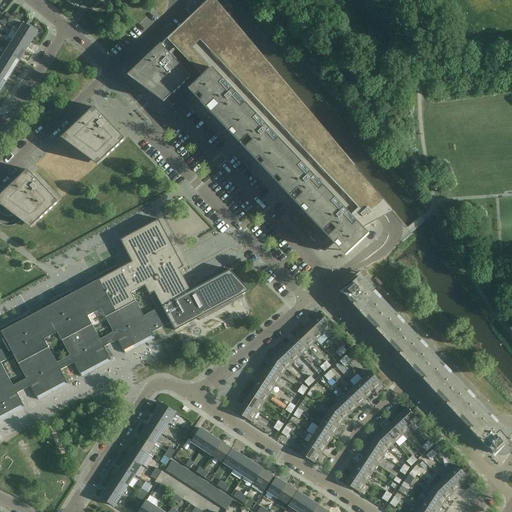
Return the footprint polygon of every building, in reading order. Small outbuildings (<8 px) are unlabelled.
[(335,242),(336,242),(347,253),(375,230),(369,224),(375,221),(369,215),(371,213),(373,214),(374,214),(373,214),(379,209),(380,211),(381,210),(205,2),(176,30),(131,73),(166,100),(186,82),(225,124),(303,206),(289,219),(319,251),(335,242)] [(0,23),(4,27),(12,17),(7,13),(0,21),(0,23)] [(12,30),(17,34),(31,42),(37,32),(24,23),(19,30),(13,26),(11,30),(12,30)] [(7,36),(4,40),(11,44),(24,52),(31,42),(17,34),(12,30),(8,36),(7,36)] [(0,46),(0,51),(4,54),(18,62),(24,52),(11,44),(7,50),(0,46)] [(0,65),(11,73),(18,62),(4,54),(0,60),(0,65)] [(0,79),(5,83),(11,73),(0,65),(0,79)] [(94,107),(64,135),(100,162),(125,139),(94,107)] [(0,196),(0,199),(34,225),(58,202),(28,170),(0,196)] [(73,290),(43,306),(46,311),(33,318),(30,313),(0,329),(4,338),(2,339),(6,346),(0,349),(0,415),(22,404),(17,393),(30,386),(36,397),(66,381),(60,370),(73,363),(79,374),(110,358),(104,346),(117,339),(123,350),(153,334),(152,332),(170,322),(174,330),(198,318),(200,321),(243,297),(242,294),(245,293),(240,284),(238,285),(234,278),(236,276),(230,270),(219,275),(190,291),(179,269),(183,267),(158,219),(120,240),(133,265),(120,272),(117,267),(87,283),(89,288),(76,295),(73,290)] [(359,277),(358,277),(357,275),(356,274),(343,285),(343,286),(344,285),(346,288),(343,292),(494,454),(496,452),(500,455),(504,455),(509,453),(511,449),(511,444),(509,440),(510,439),(359,277)] [(320,313),(312,321),(324,333),(332,325),(320,313)] [(312,321),(304,328),(316,340),(320,345),(328,338),(324,333),(312,321)] [(304,328),(296,336),(308,348),(316,340),(304,328)] [(296,336),(288,343),(300,355),(308,348),(296,336)] [(288,343),(281,350),(292,363),(300,355),(288,343)] [(281,350),(273,358),(286,369),(292,363),(281,350)] [(273,358),(267,367),(281,376),(286,369),(273,358)] [(267,367),(261,376),(275,385),(281,376),(267,367)] [(370,371),(362,379),(374,391),(382,383),(370,371)] [(261,376),(255,385),(269,394),(275,385),(261,376)] [(362,379),(354,386),(366,398),(374,391),(362,379)] [(255,385),(249,394),(263,403),(269,394),(255,385)] [(354,386),(346,393),(358,406),(366,398),(354,386)] [(346,393),(338,401),(350,413),(358,406),(346,393)] [(249,394),(243,403),(257,412),(263,403),(249,394)] [(286,405),(282,403),(272,396),(270,400),(283,409),(286,405)] [(338,401),(330,408),(343,419),(350,413),(338,401)] [(162,403),(155,413),(168,422),(175,411),(162,403)] [(257,412),(243,403),(237,413),(251,422),(257,412)] [(407,407),(398,415),(410,428),(418,420),(407,407)] [(330,408),(324,417),(339,426),(343,419),(330,408)] [(155,413),(148,424),(162,432),(168,422),(155,413)] [(398,415),(391,423),(402,435),(410,428),(398,415)] [(324,417),(319,426),(333,436),(339,426),(324,417)] [(391,423),(383,430),(394,442),(402,435),(391,423)] [(148,424),(142,434),(155,443),(162,432),(148,424)] [(319,426),(313,435),(327,445),(333,436),(319,426)] [(191,442),(202,449),(211,435),(200,428),(191,442)] [(383,430),(375,437),(388,448),(394,442),(383,430)] [(142,434),(135,444),(148,453),(153,456),(160,446),(155,443),(142,434)] [(211,435),(202,449),(212,455),(221,442),(211,435)] [(313,435),(307,444),(321,454),(327,445),(313,435)] [(375,437),(369,446),(383,456),(388,448),(375,437)] [(221,442),(212,455),(223,462),(231,448),(221,442)] [(135,444),(128,455),(141,463),(148,453),(135,444)] [(321,454),(307,444),(301,454),(315,463),(321,454)] [(369,446),(363,455),(377,465),(383,456),(369,446)] [(231,448),(223,462),(233,469),(242,455),(231,448)] [(128,455),(121,465),(135,474),(141,463),(128,455)] [(242,455),(233,469),(243,476),(252,462),(242,455)] [(363,455),(357,464),(371,474),(377,465),(363,455)] [(166,470),(171,473),(177,463),(172,460),(166,470)] [(252,462),(243,476),(254,482),(263,469),(252,462)] [(177,463),(171,473),(176,477),(182,467),(177,463)] [(357,464),(351,473),(366,483),(371,474),(357,464)] [(121,465),(115,475),(128,484),(135,474),(121,465)] [(457,465),(449,473),(460,485),(468,477),(457,465)] [(182,467),(176,477),(181,480),(187,470),(182,467)] [(263,469),(254,482),(251,486),(262,493),(273,476),(263,469)] [(187,470),(181,480),(186,483),(192,473),(187,470)] [(192,473),(186,483),(191,486),(197,476),(192,473)] [(366,483),(351,473),(345,483),(359,492),(366,483)] [(449,473),(441,480),(452,493),(460,485),(449,473)] [(115,475),(108,486),(121,495),(128,484),(115,475)] [(197,476),(191,486),(196,490),(202,480),(197,476)] [(267,491),(278,498),(287,484),(276,477),(267,491)] [(202,480),(196,490),(201,493),(207,483),(202,480)] [(441,480),(433,488),(446,499),(452,493),(441,480)] [(207,483),(201,493),(206,496),(212,486),(207,483)] [(287,484),(278,498),(288,505),(297,491),(287,484)] [(121,495),(108,486),(101,497),(114,505),(121,495)] [(212,486),(206,496),(211,499),(217,489),(212,486)] [(433,488),(427,497),(441,506),(446,499),(433,488)] [(217,489),(211,499),(216,503),(222,493),(217,489)] [(297,491),(288,505),(299,511),(307,498),(297,491)] [(222,493),(216,503),(221,506),(227,496),(222,493)] [(240,493),(237,498),(241,502),(245,496),(240,493)] [(227,496),(221,506),(226,509),(232,499),(227,496)] [(427,497),(421,506),(430,511),(437,511),(441,506),(427,497)] [(307,498),(299,511),(313,511),(318,505),(307,498)] [(249,499),(245,504),(250,507),(252,508),(256,503),(249,499)] [(138,511),(153,511),(157,507),(146,500),(138,511)]
